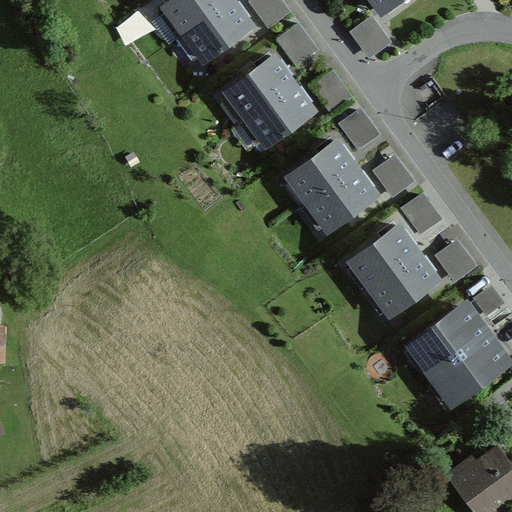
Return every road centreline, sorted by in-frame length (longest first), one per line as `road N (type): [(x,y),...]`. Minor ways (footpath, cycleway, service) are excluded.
road 1 (residential): [(369,88),(511,282)]
road 2 (residential): [(369,88),(461,30),(511,31)]
